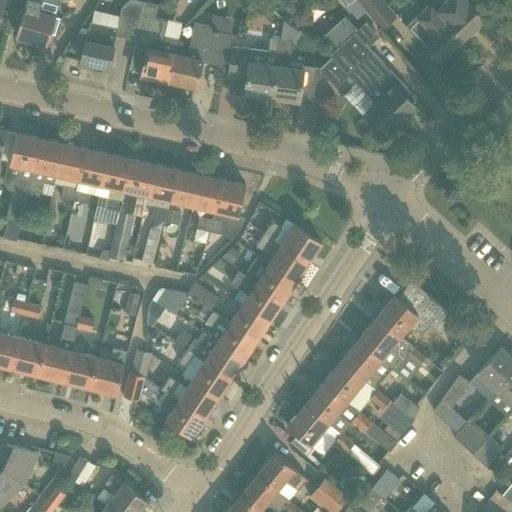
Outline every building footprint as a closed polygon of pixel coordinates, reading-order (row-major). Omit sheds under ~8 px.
[(26,3),(22,17),(16,36),(47,45),(50,33),(57,35),(62,19),(54,17),(59,0),(23,0),(23,3),(26,3)] [(85,41),(82,54),(80,61),(109,68),(114,46),(116,36),(135,40),(139,23),(157,5),(134,0),(129,0),(121,9),(117,28),(90,22),(85,41)] [(359,0),(373,16),(382,28),(396,16),(382,0),(359,0)] [(439,0),(435,0),(430,5),(435,12),(462,40),(485,19),(469,3),(471,0),(446,0),(443,3),(439,0)] [(139,23),(135,40),(148,43),(147,48),(141,75),(169,81),(175,51),(178,38),(164,35),(167,21),(155,18),(158,5),(157,5),(139,23)] [(430,5),(406,27),(439,62),(462,40),(435,12),(430,5)] [(338,47),(329,55),(331,57),(348,75),(351,72),(351,71),(371,51),(367,47),(366,45),(377,35),(365,22),(356,30),(345,17),(326,35),(338,47)] [(187,54),(175,51),(169,81),(197,87),(203,60),(222,65),(231,34),(211,29),(211,25),(194,21),(187,54)] [(231,46),(227,75),(246,77),(244,93),(272,97),(276,65),(277,53),(279,39),(269,38),(268,51),(231,46)] [(279,39),(277,53),(287,54),(289,40),(279,39)] [(371,51),(351,71),(351,72),(369,91),(376,84),(384,93),(367,109),(389,133),(415,108),(405,97),(411,92),(399,79),(398,80),(371,51)] [(276,65),(272,97),(297,100),(299,100),(300,95),(312,96),(314,96),(317,71),(318,67),(303,66),(289,64),(290,55),(287,54),(277,53),(276,65)] [(331,57),(319,68),(336,86),(348,75),(331,57)] [(20,165),(8,217),(4,237),(17,240),(26,200),(28,189),(40,138),(17,133),(10,162),(20,165)] [(63,143),(40,138),(28,189),(40,192),(41,193),(44,182),(53,184),(56,175),(63,143)] [(63,143),(56,175),(78,180),(85,149),(63,143)] [(108,154),(85,149),(78,180),(101,185),(108,154)] [(131,159),(108,154),(101,185),(124,190),(131,159)] [(119,211),(112,246),(109,257),(124,260),(139,193),(146,195),(144,205),(145,205),(154,164),(131,159),(124,190),(122,199),(119,211)] [(177,169),(154,164),(145,205),(153,207),(151,217),(165,220),(167,209),(170,200),(177,169)] [(199,174),(177,169),(170,200),(192,205),(199,174)] [(222,180),(199,174),(192,205),(201,207),(215,210),(222,180)] [(222,180),(215,210),(228,213),(238,215),(245,185),(222,180)] [(73,200),(76,188),(62,185),(60,197),(73,200)] [(76,188),(73,200),(87,203),(90,191),(76,188)] [(28,189),(26,200),(37,202),(40,192),(28,189)] [(119,211),(122,199),(108,196),(106,208),(119,211)] [(181,211),(167,209),(165,220),(178,223),(181,211)] [(213,220),(211,231),(223,233),(232,239),(239,228),(240,225),(244,217),(238,215),(228,213),(215,210),(213,220)] [(199,216),(196,227),(211,231),(213,220),(199,216)] [(282,228),(275,240),(282,244),(308,262),(321,242),(295,224),(295,225),(286,219),(281,227),(282,228)] [(275,240),(282,228),(281,227),(271,221),(264,233),(275,240)] [(152,263),(160,231),(150,228),(141,260),(152,263)] [(264,233),(256,245),(266,252),(275,240),(264,233)] [(282,244),(269,263),(295,281),(308,262),(282,244)] [(231,247),(221,257),(231,264),(240,253),(231,247)] [(269,263),(256,283),(283,300),(295,281),(269,263)] [(238,272),(230,283),(239,289),(248,295),(243,303),(269,320),(283,300),(256,283),(243,275),(238,272)] [(218,297),(194,281),(187,293),(189,294),(210,308),(218,297)] [(46,344),(38,375),(64,381),(72,350),(77,328),(88,285),(73,282),(67,313),(64,323),(65,323),(60,347),(46,344)] [(159,289),(152,299),(165,308),(176,315),(189,294),(187,293),(161,289),(159,289)] [(128,291),(122,314),(134,317),(140,295),(128,291)] [(395,295),(377,316),(400,336),(407,328),(411,330),(416,331),(421,331),(426,328),(430,325),(440,334),(446,327),(455,316),(427,293),(413,310),(395,295)] [(24,314),(27,303),(13,299),(10,311),(24,314)] [(149,304),(146,323),(152,327),(165,308),(152,299),(149,304)] [(27,303),(24,314),(37,318),(38,318),(41,306),(27,303)] [(243,303),(238,310),(231,321),(257,339),(269,320),(243,303)] [(231,321),(212,310),(205,321),(223,333),(218,341),(244,358),(257,339),(231,321)] [(400,336),(377,316),(359,338),(392,366),(395,369),(406,355),(418,366),(416,369),(432,382),(441,370),(400,336)] [(455,316),(446,327),(456,335),(465,324),(455,316)] [(81,317),(78,330),(93,333),(96,321),(81,317)] [(0,332),(0,365),(11,368),(18,337),(0,332)] [(202,332),(197,340),(194,338),(187,349),(197,356),(205,361),(231,378),(244,358),(218,341),(217,342),(202,332)] [(18,337),(11,368),(38,375),(46,344),(32,340),(31,340),(18,337)] [(392,366),(359,338),(341,360),(374,388),(392,366)] [(511,357),(500,347),(477,373),(488,383),(480,391),(489,398),(511,372),(511,357)] [(98,357),(90,388),(117,394),(124,363),(127,351),(113,348),(110,360),(98,357)] [(136,349),(129,373),(143,376),(145,377),(152,353),(136,349)] [(197,356),(187,349),(179,362),(189,368),(197,356)] [(98,357),(72,350),(64,381),(90,388),(98,357)] [(341,360),(323,382),(346,401),(364,380),(364,379),(341,360)] [(205,361),(192,380),(218,397),(231,378),(205,361)] [(511,372),(489,398),(489,399),(497,391),(511,404),(511,372)] [(129,373),(123,396),(136,400),(143,376),(129,373)] [(459,374),(439,403),(433,412),(441,419),(449,410),(469,381),(459,374)] [(169,376),(162,388),(179,400),(205,417),(218,397),(192,380),(186,388),(169,376)] [(323,382),(305,403),(329,423),(337,413),(349,423),(352,420),(389,451),(390,450),(396,442),(372,422),(359,412),(359,411),(346,401),(323,382)] [(179,400),(162,388),(154,399),(171,411),(165,420),(192,437),(205,417),(179,400)] [(411,418),(392,402),(377,390),(370,398),(383,409),(378,415),(402,435),(414,420),(412,418),(411,418)] [(400,392),(392,402),(411,418),(412,418),(420,408),(400,392)] [(329,423),(305,403),(286,426),(311,446),(329,423)] [(457,432),(453,436),(472,454),(489,435),(470,418),(457,432)] [(334,442),(346,453),(354,444),(341,433),(334,442)] [(489,435),(472,454),(486,466),(488,465),(503,448),(489,435)] [(0,453),(0,467),(25,486),(40,453),(6,444),(1,454),(0,453)] [(307,479),(295,469),(274,452),(257,474),(277,490),(285,480),(298,490),(307,479)] [(65,464),(71,456),(56,453),(54,461),(65,464)] [(79,456),(70,471),(68,475),(82,486),(94,465),(79,456)] [(361,474),(352,466),(339,482),(348,489),(361,474)] [(0,506),(25,486),(0,467),(0,506)] [(386,469),(371,488),(382,496),(381,497),(384,499),(399,480),(386,469)] [(257,474),(239,495),(259,511),(268,501),(279,511),(282,508),(285,511),(302,511),(277,490),(257,474)] [(106,506),(113,511),(138,511),(147,501),(123,483),(113,475),(105,485),(116,493),(106,506)] [(335,511),(347,496),(324,478),(309,496),(327,511),(335,511)] [(72,482),(65,489),(74,499),(82,491),(72,482)] [(511,482),(502,495),(511,503),(511,482)] [(47,498),(56,505),(65,494),(55,487),(47,498)] [(382,496),(371,488),(358,504),(368,511),(369,511),(381,497),(382,496)] [(239,495),(225,511),(258,511),(259,511),(239,495)] [(51,511),(56,505),(47,498),(38,509),(42,511),(51,511)]
